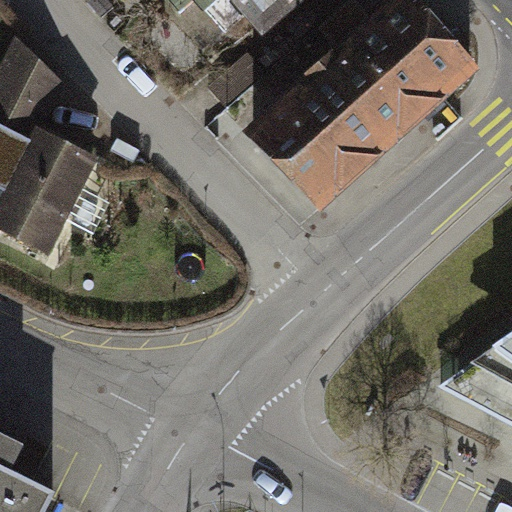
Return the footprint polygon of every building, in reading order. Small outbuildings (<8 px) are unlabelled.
[(305,0),(164,0),(179,17),(197,0),(239,0),(268,33),(305,0)] [(474,78),(404,0),(401,0),(314,78),(385,158),(474,78)] [(0,189),(8,194),(0,209),(0,230),(52,257),(102,161),(43,131),(67,86),(20,40),(0,78),(0,189)] [(385,158),(314,78),(247,138),(318,217),(385,158)] [(511,339),(445,385),(511,422),(511,339)] [(0,511),(56,511),(63,498),(16,475),(27,453),(0,439),(0,511)]
